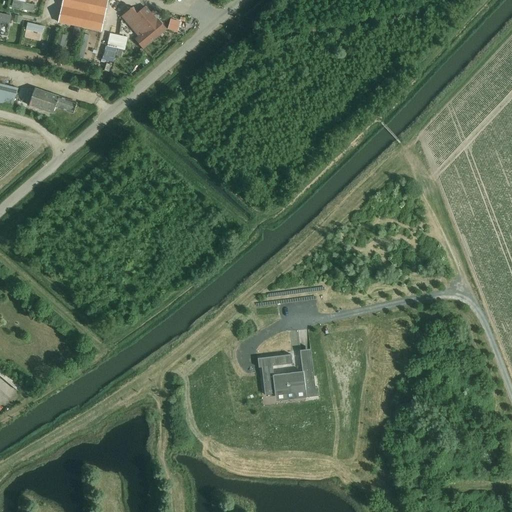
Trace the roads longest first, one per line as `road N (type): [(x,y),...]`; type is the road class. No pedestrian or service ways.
road 1 (track): [(486,0),(225,259),(115,340),(0,242)]
road 2 (unclassified): [(0,211),(240,0)]
road 3 (track): [(216,21),(247,31),(312,28),(431,0)]
road 4 (track): [(268,218),(125,98)]
road 5 (track): [(251,233),(111,112)]
